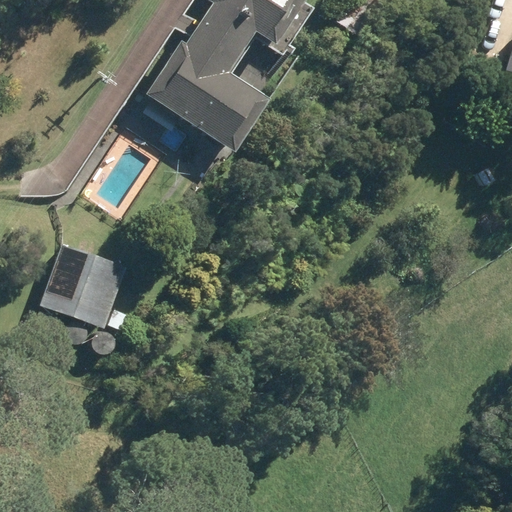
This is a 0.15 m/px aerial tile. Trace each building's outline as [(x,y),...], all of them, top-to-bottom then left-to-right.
[(282,47),(306,11),(294,3),(296,0),(295,0),(201,0),(198,4),(203,7),(175,49),(171,46),(137,99),(222,156),(256,105),(255,104),(259,97),(226,74),(250,39),(277,58),(266,73),(270,75),(288,50),(282,47)] [(347,39),(373,0),(357,0),(344,20),(334,13),(328,21),(339,28),(337,31),(347,39)] [(387,66),(405,38),(387,27),(369,55),(387,66)] [(475,188),(490,181),(483,168),(469,175),(475,188)] [(96,329),(119,269),(56,246),(33,306),(96,329)] [(114,331),(120,316),(108,311),(102,327),(114,331)]
